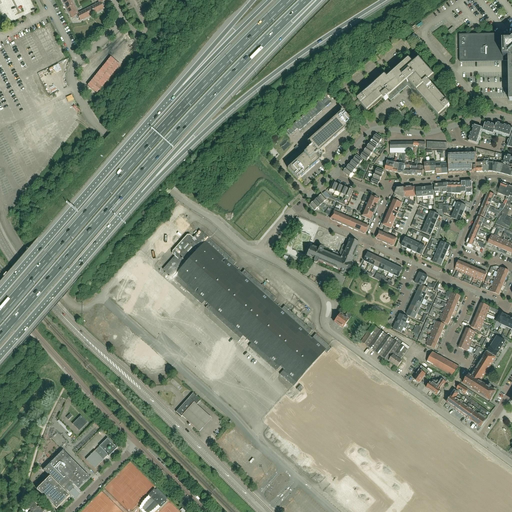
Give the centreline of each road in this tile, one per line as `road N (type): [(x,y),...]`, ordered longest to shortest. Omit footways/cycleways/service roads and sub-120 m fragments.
road 1 (motorway): [(0,335),(194,113),(308,0)]
road 2 (motorway): [(285,0),(0,311)]
road 3 (secondary): [(264,511),(85,340),(0,238)]
road 4 (motorway): [(141,192),(258,85),(383,0)]
road 5 (unclassified): [(255,251),(107,135),(74,82),(76,62)]
road 6 (motorway): [(173,96),(0,293)]
road 7 (motorway): [(141,192),(319,0)]
road 8 (motorway): [(0,355),(141,192)]
road 9 (unclassified): [(137,443),(0,295)]
road 10 (unknown): [(227,383),(117,278)]
road 11 (residential): [(333,174),(373,129),(424,133),(454,125)]
road 12 (motorway): [(270,0),(173,96)]
road 13 (unclassified): [(434,408),(326,327)]
road 14 (motorway): [(252,0),(173,96)]
